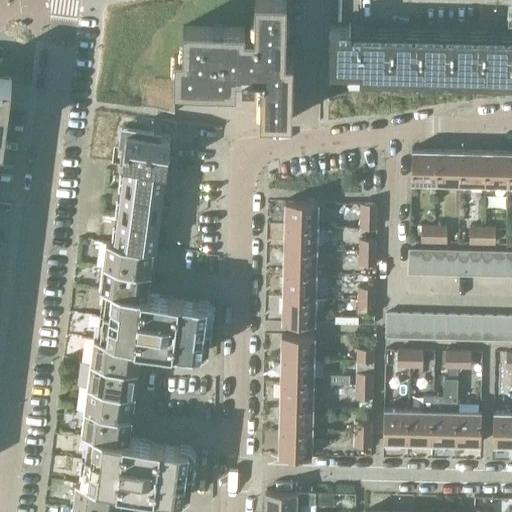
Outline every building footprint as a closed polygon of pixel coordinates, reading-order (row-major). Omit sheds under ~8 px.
[(174,82),(174,87),(235,90),(236,74),(242,74),(242,80),(255,81),(255,74),(261,75),(259,119),(291,121),(293,59),(284,59),(286,0),(285,0),(255,0),(254,35),(245,35),(245,29),(184,26),(183,57),(175,57),(174,82)] [(330,0),(330,20),(341,20),(341,0),(330,0)] [(359,71),(359,75),(511,80),(511,35),(351,31),(351,27),(330,26),(328,70),(359,71)] [(0,159),(17,162),(20,145),(4,143),(12,79),(0,77),(0,159)] [(174,82),(142,78),(142,96),(174,101),(174,87),(174,82)] [(174,101),(142,96),(141,109),(173,113),(174,101)] [(125,165),(115,242),(154,247),(164,169),(165,170),(169,140),(126,134),(122,165),(125,165)] [(410,182),(435,182),(436,150),(411,149),(410,182)] [(435,182),(459,183),(460,151),(436,150),(435,182)] [(468,183),(483,184),(484,151),(460,151),(459,183),(459,191),(468,191),(468,183)] [(492,184),(507,185),(508,152),(484,151),(483,184),(482,192),(492,193),(492,184)] [(285,202),(284,227),(317,228),(318,203),(285,202)] [(377,204),(360,204),(359,227),(376,228),(377,204)] [(421,242),(433,242),(433,225),(421,225),(421,242)] [(433,225),(433,242),(446,243),(446,226),(433,225)] [(469,243),(482,244),(482,227),(470,226),(469,243)] [(284,227),(284,251),(317,252),(317,228),(284,227)] [(482,227),(482,244),(494,244),(494,227),(482,227)] [(359,240),(359,252),(375,253),(376,240),(359,240)] [(106,241),(103,267),(150,273),(154,247),(115,242),(106,241)] [(408,274),(511,277),(511,252),(408,250),(408,274)] [(284,251),(283,275),(316,276),(316,275),(324,275),(324,265),(316,265),(317,252),(284,251)] [(375,253),(359,252),(359,264),(375,265),(375,253)] [(99,292),(112,293),(112,292),(147,297),(147,295),(150,273),(103,267),(99,292)] [(283,275),(282,300),(315,300),(316,276),(283,275)] [(358,287),(358,300),(374,300),(375,288),(358,287)] [(112,293),(105,340),(105,341),(142,345),(201,353),(207,303),(147,295),(147,297),(112,292),(112,293)] [(315,300),(282,300),(282,324),(315,325),(315,300)] [(374,300),(358,300),(357,312),(374,313),(374,300)] [(386,337),(511,340),(511,316),(386,313),(386,337)] [(282,336),(281,360),(314,361),(315,337),(282,336)] [(94,338),(91,363),(138,369),(142,345),(105,341),(105,340),(94,338)] [(356,361),(373,361),(373,349),(356,349),(356,361)] [(397,367),(409,367),(410,350),(397,349),(397,367)] [(410,350),(409,367),(422,367),(422,350),(410,350)] [(445,368),(457,368),(457,350),(445,350),(445,368)] [(457,350),(457,368),(470,368),(470,351),(457,350)] [(281,360),(280,384),(313,385),(314,361),(281,360)] [(91,363),(87,387),(135,393),(138,369),(91,363)] [(356,373),(355,385),(372,385),(372,373),(356,373)] [(280,384),(280,408),(313,409),(321,409),(321,399),(313,399),(313,385),(280,384)] [(431,444),(455,444),(456,384),(443,384),(443,396),(432,395),(431,444)] [(372,385),(355,385),(355,398),(371,398),(372,385)] [(87,387),(84,411),(132,417),(135,393),(87,387)] [(408,443),(431,444),(432,395),(422,395),(422,410),(409,409),(408,443)] [(280,408),(279,431),(312,432),(313,409),(280,408)] [(383,443),(408,443),(409,409),(384,409),(383,443)] [(456,410),(455,444),(479,445),(480,411),(456,410)] [(81,436),(93,438),(93,436),(129,441),(129,440),(132,417),(84,411),(81,436)] [(492,445),(511,445),(511,412),(493,411),(492,445)] [(354,420),(354,433),(371,434),(371,421),(354,420)] [(312,432),(279,431),(278,456),(311,457),(312,432)] [(371,434),(354,433),(353,446),(371,446),(371,434)] [(93,438),(87,484),(87,485),(123,490),(182,498),(189,448),(129,440),(129,441),(93,436),(93,438)] [(76,482),(73,508),(98,511),(119,511),(123,490),(87,485),(87,484),(76,482)] [(265,493),(264,511),(296,511),(297,504),(315,505),(315,494),(297,493),(297,492),(265,491),(265,493)] [(333,494),(315,494),(315,505),(332,505),(333,497),(333,494)]
